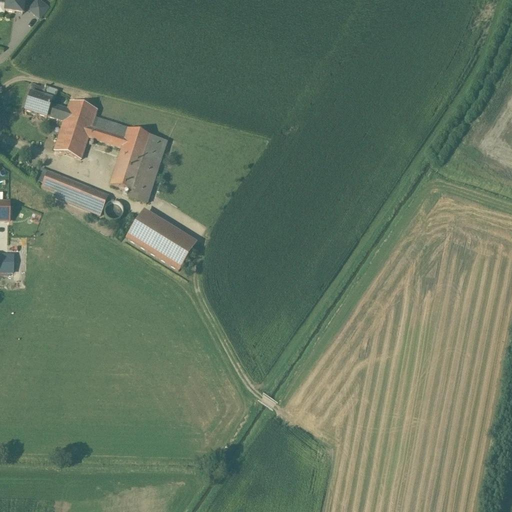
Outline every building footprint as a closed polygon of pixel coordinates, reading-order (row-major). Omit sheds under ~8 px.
[(23,0),(6,0),(5,13),(14,14),(15,10),(22,11),(23,0)] [(48,10),(37,1),(29,12),(39,20),(48,10)] [(46,118),(63,124),(66,111),(50,105),(51,102),(53,103),(57,92),(40,87),(40,89),(44,90),(41,98),(29,94),(24,112),(46,119),(46,118)] [(80,161),(87,139),(96,113),(96,111),(69,103),(66,111),(63,124),(53,153),(80,161)] [(87,139),(122,150),(127,131),(128,130),(100,122),(102,115),(96,113),(87,139)] [(184,135),(226,144),(229,131),(186,121),(184,135)] [(166,143),(127,131),(122,150),(109,187),(129,193),(127,199),(146,205),(166,143)] [(107,198),(46,174),(40,188),(53,193),(52,198),(99,217),(107,198)] [(121,218),(122,204),(107,203),(106,218),(121,218)] [(192,250),(140,217),(125,240),(177,273),(192,250)]
